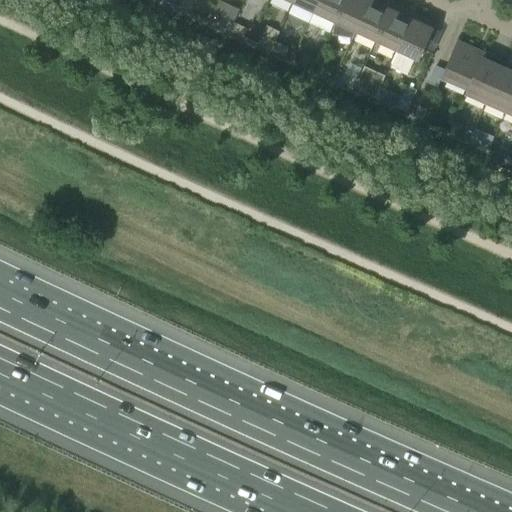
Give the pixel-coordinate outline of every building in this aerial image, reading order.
[(181,0),(179,7),(190,12),(196,0),(181,0)] [(294,0),(293,2),(314,12),(319,0),(294,0)] [(319,0),(314,12),(335,22),(344,0),(319,0)] [(344,0),(335,22),(333,35),(352,37),(355,31),(369,0),(344,0)] [(383,0),(369,0),(355,31),(376,41),(391,9),(382,5),(384,0),(383,0)] [(391,9),(376,41),(397,50),(414,14),(402,8),(400,13),(391,9)] [(414,14),(397,50),(418,60),(433,28),(424,24),(426,19),(414,14)] [(220,16),(217,24),(230,30),(234,22),(220,16)] [(234,22),(230,30),(243,37),(247,29),(234,22)] [(262,35),(258,43),(271,50),(275,42),(262,35)] [(441,78),(467,90),(468,90),(482,58),(474,54),(476,50),(457,41),(441,78)] [(275,42),(271,50),(285,56),(288,48),(275,42)] [(303,55),(300,63),(313,69),(316,61),(303,55)] [(467,90),(465,94),(486,103),(502,66),(482,58),(468,90),(467,90)] [(316,61),(313,69),(326,75),(330,67),(316,61)] [(511,71),(502,66),(486,103),(505,112),(511,96),(511,71)] [(345,74),(341,82),(354,88),(358,80),(345,74)] [(358,80),(354,88),(367,94),(371,86),(358,80)] [(405,85),(395,107),(406,112),(416,90),(405,85)] [(418,106),(414,115),(422,119),(426,109),(418,106)] [(454,121),(450,131),(458,135),(462,125),(454,121)]
